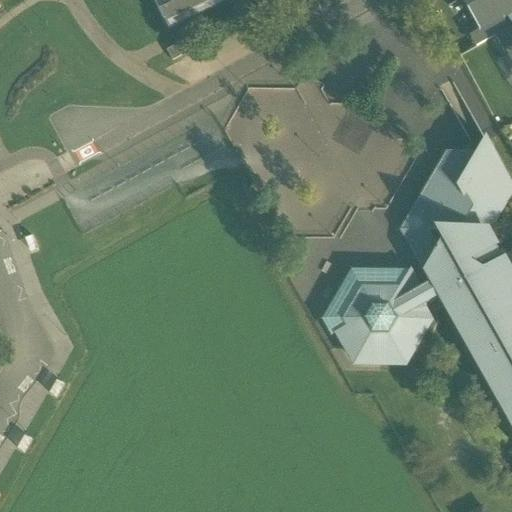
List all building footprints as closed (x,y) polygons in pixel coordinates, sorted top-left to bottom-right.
[(153,0),(166,25),(219,0),(153,0)] [(219,0),(166,25),(168,31),(234,0),(219,0)] [(502,19),(511,13),(511,0),(462,0),(481,31),(502,19)] [(502,19),(481,31),(470,37),(476,48),(495,37),(508,30),(502,19)] [(510,56),(511,54),(511,27),(508,30),(495,37),(507,58),(510,56)] [(166,51),(172,62),(190,52),(184,41),(166,51)] [(511,58),(510,56),(507,58),(498,63),(511,88),(511,58)] [(511,421),(511,279),(485,232),(511,188),(486,142),(478,156),(449,155),(429,190),(436,194),(432,200),(425,196),(405,231),(414,248),(423,242),(427,249),(418,255),(433,282),(419,290),(414,281),(405,281),(398,292),(363,291),(345,321),(349,329),(339,335),(355,364),(404,364),(428,322),(421,308),(441,297),(511,421)] [(30,240),(25,242),(29,253),(34,251),(30,240)] [(414,248),(418,255),(427,249),(423,242),(414,248)] [(405,281),(414,281),(409,270),(350,271),(321,321),(330,338),(338,334),(339,335),(349,329),(345,321),(363,291),(398,292),(405,281)] [(61,386),(56,383),(51,394),(56,396),(61,386)] [(28,441),(23,438),(18,449),(23,452),(28,441)]
